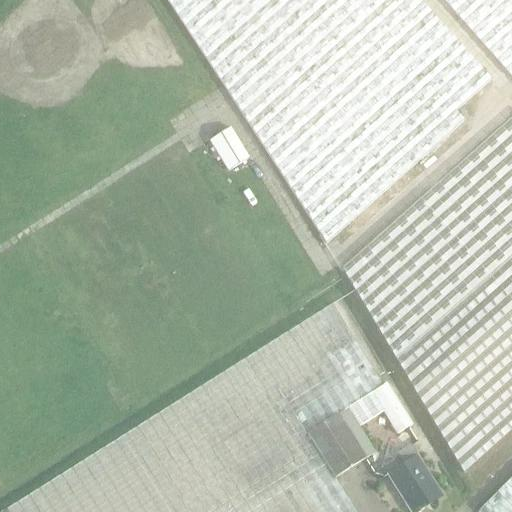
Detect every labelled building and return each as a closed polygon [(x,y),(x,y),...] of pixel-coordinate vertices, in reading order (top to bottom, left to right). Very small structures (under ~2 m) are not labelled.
[(163,0),(325,245),(463,122),(454,113),(489,81),(416,0),(163,0)] [(511,0),(440,0),(511,80),(511,78),(511,0)] [(463,474),(511,430),(511,117),(341,269),(463,474)] [(229,129),(207,142),(227,173),(249,159),(229,129)] [(354,511),(334,479),(306,435),(346,410),(358,428),(382,413),(395,434),(410,425),(385,384),(381,386),(330,306),(6,510),(7,511),(354,511)] [(375,453),(358,428),(346,410),(306,435),(334,479),(375,453)] [(415,511),(441,496),(432,481),(410,446),(396,454),(402,464),(387,474),(410,511),(415,511)] [(511,511),(511,478),(510,481),(478,511),(511,511)]
